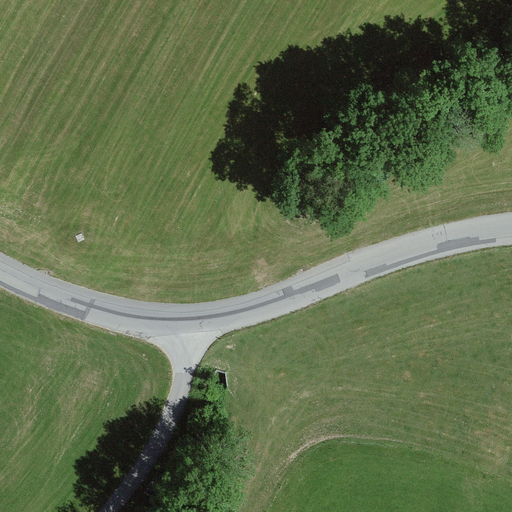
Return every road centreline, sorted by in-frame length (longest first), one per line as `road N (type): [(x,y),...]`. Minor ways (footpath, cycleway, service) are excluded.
road 1 (unclassified): [(192,325),(482,229),(511,229)]
road 2 (residential): [(116,511),(149,476),(182,399),(192,325)]
road 3 (unclassified): [(0,276),(192,325)]
